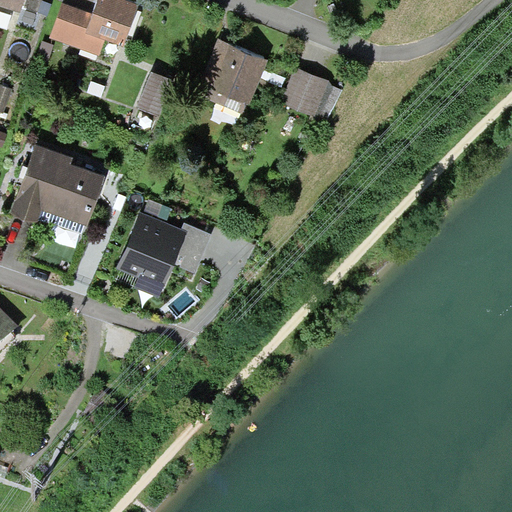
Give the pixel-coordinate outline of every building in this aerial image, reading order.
[(40,0),(24,0),(24,3),(38,8),(40,0)] [(62,0),(61,0),(49,33),(99,52),(106,33),(122,39),(136,0),(94,0),(91,11),(62,0)] [(219,36),(202,80),(208,83),(204,94),(242,108),(246,98),(250,99),(268,54),(219,36)] [(295,64),(280,101),(315,115),(331,79),(295,64)] [(150,68),(136,103),(159,112),(173,76),(150,68)] [(0,80),(0,107),(4,109),(12,85),(0,80)] [(35,137),(10,207),(38,217),(42,205),(87,221),(105,168),(72,157),(74,151),(35,137)] [(186,212),(147,196),(118,264),(139,272),(135,282),(158,292),(176,250),(185,253),(181,262),(194,268),(210,231),(183,219),(186,212)] [(0,344),(16,329),(0,312),(0,344)]
